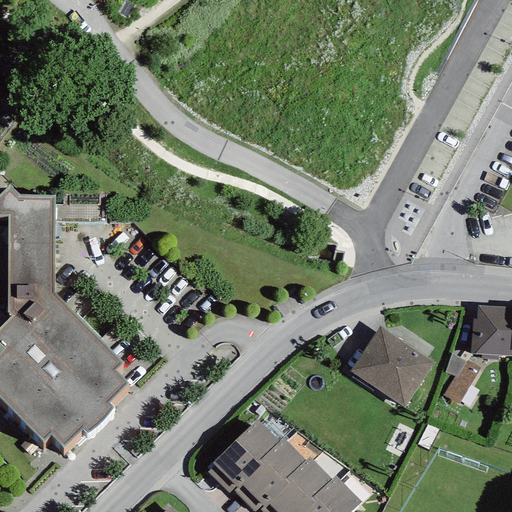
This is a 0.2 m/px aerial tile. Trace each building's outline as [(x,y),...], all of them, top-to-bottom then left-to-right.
[(87,434),(114,408),(107,402),(127,384),(113,370),(122,364),(54,294),(54,196),(19,195),(9,187),(0,195),(0,215),(8,214),(7,312),(12,316),(0,326),(0,397),(43,442),(51,435),(64,448),(83,429),(87,434)] [(472,319),(470,354),(481,355),(498,355),(511,355),(511,350),(511,351),(511,325),(511,308),(478,306),(476,319),(472,319)] [(434,362),(379,326),(349,372),(404,408),(434,362)] [(466,362),(451,353),(445,373),(454,377),(456,378),(466,362)] [(459,404),(480,368),(467,361),(466,362),(456,378),(454,377),(443,395),(459,404)] [(279,442),(256,420),(212,464),(215,466),(207,473),(228,494),(236,487),(237,488),(239,489),(262,464),(259,461),(279,442)] [(305,461),(283,438),(279,442),(259,461),(262,464),(239,489),(237,488),(233,491),(253,511),(254,511),(262,505),(263,507),(265,508),(289,483),(285,479),(305,461)] [(331,480),(309,457),(305,461),(285,479),(289,483),(265,508),(263,507),(259,510),(261,511),(305,511),(316,503),(312,499),(331,480)] [(351,511),(362,502),(335,475),(331,480),(312,499),(316,503),(305,511),(351,511)]
